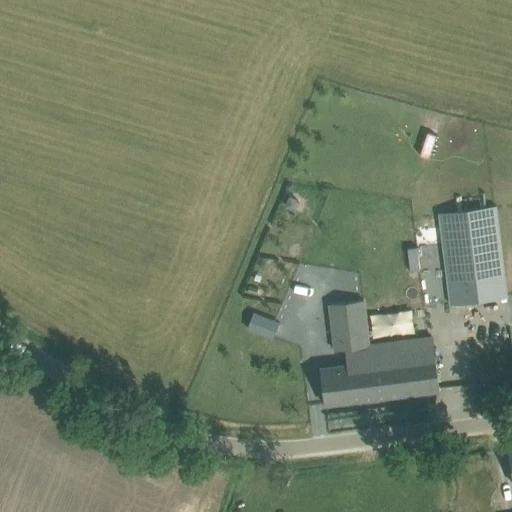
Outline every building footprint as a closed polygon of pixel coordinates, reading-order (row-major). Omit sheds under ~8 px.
[(437,140),(446,144),(454,124),(445,120),(437,140)] [(370,151),(408,145),(406,130),(368,136),(370,151)] [(400,186),(376,188),(376,181),(363,182),(364,211),(401,208),(400,186)] [(495,206),(438,213),(450,303),(507,296),(495,206)] [(373,318),(365,319),(363,300),(329,304),(335,350),(346,349),(348,365),(320,368),(322,384),(324,404),(439,389),(437,369),(433,337),(368,344),(366,328),(374,327),(373,318)] [(273,337),(279,321),(253,311),(247,327),(273,337)]
